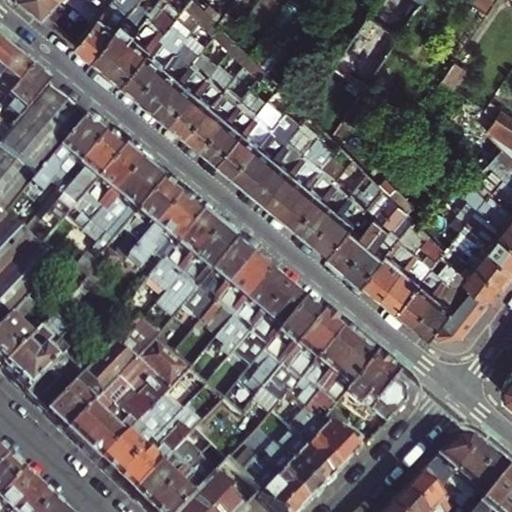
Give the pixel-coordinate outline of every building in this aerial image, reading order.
[(28,0),(78,41),(87,29),(79,23),(64,9),(72,0),(28,0)] [(72,0),(87,14),(90,17),(94,20),(107,4),(102,0),(101,0),(98,4),(94,0),(72,0)] [(127,17),(140,0),(111,0),(107,4),(94,20),(91,24),(87,29),(78,41),(95,55),(127,17)] [(125,80),(164,33),(183,10),(170,0),(160,0),(139,27),(127,17),(95,55),(125,80)] [(484,0),(483,2),(493,8),(498,0),(484,0)] [(209,11),(205,7),(198,16),(202,20),(209,11)] [(209,11),(202,20),(217,34),(224,26),(220,22),(209,11)] [(87,21),(90,17),(87,14),(79,23),(87,29),(91,24),(87,21)] [(371,15),(307,107),(312,112),(327,126),(335,134),(402,36),(371,15)] [(227,30),(224,26),(217,34),(220,38),(227,30)] [(227,30),(220,38),(231,48),(238,40),(235,37),(227,30)] [(141,93),(180,47),(164,33),(125,80),(141,93)] [(238,40),(231,48),(246,63),(253,54),(252,53),(238,40)] [(157,107),(196,60),(180,47),(141,93),(157,107)] [(26,74),(0,52),(0,79),(12,90),(26,74)] [(253,54),(246,63),(261,77),(268,69),(253,54)] [(173,120),(211,73),(196,60),(157,107),(173,120)] [(283,83),(270,71),(268,69),(261,77),(276,92),(283,83)] [(227,86),(211,73),(173,120),(189,132),(227,86)] [(0,119),(0,122),(9,131),(44,89),(26,74),(12,90),(5,98),(0,103),(8,110),(0,119)] [(283,83),(276,92),(290,106),(297,98),(287,87),(283,83)] [(205,145),(243,99),(227,86),(189,132),(205,145)] [(0,325),(24,300),(58,263),(40,248),(3,217),(28,186),(82,121),(44,89),(9,131),(0,140),(0,325)] [(307,107),(297,98),(290,106),(300,116),(307,107)] [(220,159),(259,112),(243,99),(205,145),(220,159)] [(489,130),(508,150),(511,143),(511,114),(492,102),(487,110),(498,118),(489,130)] [(0,103),(0,119),(8,110),(0,103)] [(305,120),(312,112),(307,107),(300,116),(305,120)] [(275,125),(259,112),(220,159),(236,172),(275,125)] [(312,112),(305,120),(320,135),(327,126),(312,112)] [(283,115),(275,125),(236,172),(252,185),(291,138),(298,128),(283,115)] [(62,184),(76,168),(101,136),(82,121),(28,186),(40,196),(55,178),(62,184)] [(327,126),(320,135),(335,149),(342,141),(335,134),(327,126)] [(101,136),(76,168),(81,172),(46,214),(59,225),(65,217),(80,199),(119,152),(101,136)] [(268,198),(307,151),(291,138),(252,185),(268,198)] [(345,169),(357,155),(342,141),(335,149),(339,154),(331,164),(342,173),(345,169)] [(284,211),(322,164),(307,151),(268,198),(284,211)] [(101,209),(137,166),(119,152),(80,199),(88,206),(77,219),(78,220),(74,225),(79,228),(83,223),(87,227),(101,209)] [(511,165),(498,152),(491,161),(505,176),(511,180),(511,165)] [(338,177),(322,164),(284,211),(300,224),(338,177)] [(372,170),(366,165),(361,172),(366,177),(372,170)] [(159,185),(137,166),(101,209),(87,227),(95,234),(99,230),(113,241),(117,235),(159,185)] [(316,237),(354,191),(361,183),(345,169),(342,173),(338,177),(300,224),(316,237)] [(366,177),(364,178),(380,193),(387,185),(372,170),(366,177)] [(511,180),(505,176),(500,182),(511,191),(511,180)] [(511,206),(511,191),(500,182),(493,192),(498,196),(502,191),(507,195),(503,199),(511,206)] [(480,207),(493,217),(511,231),(511,213),(511,215),(491,200),(488,198),(474,183),(466,192),(480,207)] [(159,185),(117,235),(125,241),(113,256),(118,260),(122,255),(127,260),(177,199),(159,185)] [(387,185),(380,193),(371,204),(369,206),(376,212),(394,192),(387,185)] [(349,265),(403,200),(398,196),(403,191),(398,186),(394,192),(376,212),(369,206),(332,251),(349,265)] [(332,251),(369,206),(371,204),(354,191),(316,237),(332,251)] [(498,196),(503,199),(507,195),(502,191),(498,196)] [(511,206),(503,199),(498,196),(493,192),(488,198),(491,200),(511,215),(511,213),(511,206)] [(365,278),(402,234),(395,228),(410,209),(415,203),(407,195),(403,200),(349,265),(365,278)] [(152,253),(161,261),(198,217),(177,199),(127,260),(138,269),(152,253)] [(493,217),(480,207),(468,223),(474,227),(481,218),(488,223),(493,217)] [(417,216),(410,209),(395,228),(402,234),(417,216)] [(40,248),(58,263),(83,283),(84,285),(98,267),(94,264),(105,250),(83,231),(87,227),(83,223),(79,228),(74,225),(65,217),(59,225),(40,248)] [(198,217),(161,261),(168,267),(158,280),(163,285),(160,289),(165,292),(178,276),(215,231),(198,217)] [(511,231),(493,217),(488,223),(481,218),(474,227),(492,241),(511,256),(511,231)] [(492,241),(474,227),(468,223),(456,238),(461,243),(465,238),(469,233),(487,247),(492,241)] [(433,233),(427,226),(422,233),(428,238),(433,233)] [(196,290),(233,245),(215,231),(178,276),(187,284),(174,300),(182,307),(196,290)] [(430,246),(437,237),(433,233),(428,238),(425,242),(430,246)] [(511,275),(511,256),(492,241),(487,247),(469,233),(465,238),(470,242),(466,247),(479,257),(509,279),(511,275)] [(383,293),(418,251),(420,249),(402,234),(365,278),(383,293)] [(465,238),(461,243),(466,247),(470,242),(465,238)] [(250,260),(233,245),(196,290),(205,298),(192,315),(199,321),(232,282),(250,260)] [(465,271),(475,279),(497,296),(509,279),(479,257),(475,263),(451,245),(444,255),(454,263),(460,267),(465,271)] [(84,285),(92,291),(118,260),(113,256),(105,250),(94,264),(98,267),(84,285)] [(435,265),(418,251),(383,293),(400,307),(434,267),(435,265)] [(122,255),(118,260),(123,265),(127,260),(122,255)] [(220,310),(230,319),(267,274),(250,260),(232,282),(199,321),(207,327),(220,310)] [(168,267),(161,261),(151,274),(158,280),(168,267)] [(460,267),(454,263),(451,267),(456,271),(460,267)] [(450,279),(434,267),(400,307),(417,320),(450,279)] [(465,271),(460,267),(456,271),(461,275),(465,271)] [(267,274),(230,319),(240,328),(231,339),(227,344),(234,351),(285,289),(267,274)] [(433,334),(465,292),(450,279),(417,320),(433,334)] [(475,279),(465,292),(433,334),(440,340),(466,336),(497,296),(475,279)] [(302,303),(285,289),(234,351),(242,357),(256,339),(266,348),(302,303)] [(24,300),(0,325),(0,370),(29,340),(15,328),(20,323),(19,321),(32,307),(24,300)] [(223,399),(240,414),(268,380),(320,318),(302,303),(266,348),(255,361),(261,367),(252,379),(254,381),(239,399),(230,391),(223,399)] [(59,308),(29,340),(0,370),(45,414),(71,386),(62,377),(60,379),(50,369),(67,351),(57,342),(68,331),(59,322),(66,315),(59,308)] [(268,380),(240,414),(246,419),(273,386),(279,390),(292,376),(298,381),(319,356),(339,334),(320,318),(268,380)] [(230,319),(221,330),(231,339),(240,328),(230,319)] [(45,414),(65,432),(100,396),(116,379),(152,341),(136,327),(131,324),(71,386),(45,414)] [(319,356),(298,381),(292,388),(302,398),(297,404),(303,410),(356,347),(339,334),(319,356)] [(65,432),(98,463),(127,432),(159,399),(175,383),(187,370),(170,356),(152,341),(116,379),(135,397),(119,414),(100,396),(65,432)] [(372,361),(356,347),(303,410),(311,417),(320,406),(328,413),(332,409),(345,394),(355,382),(372,361)] [(405,388),(372,361),(355,382),(345,394),(359,406),(361,403),(385,422),(406,401),(405,388)] [(197,378),(187,370),(175,383),(184,391),(197,378)] [(292,376),(279,390),(286,395),(286,394),(292,388),(298,381),(292,376)] [(116,379),(100,396),(119,414),(135,397),(116,379)] [(326,427),(321,422),(319,424),(311,417),(303,410),(297,404),(286,394),(286,395),(282,399),(309,424),(303,430),(297,424),(293,428),(338,471),(356,452),(328,425),(326,427)] [(127,432),(98,463),(115,480),(152,439),(146,433),(169,409),(159,399),(127,432)] [(366,442),(332,409),(328,413),(321,422),(326,427),(328,425),(356,452),(366,442)] [(157,444),(152,439),(115,480),(130,495),(142,483),(178,445),(192,430),(187,426),(183,429),(177,424),(157,444)] [(293,428),(275,446),(320,489),(338,471),(293,428)] [(142,483),(130,495),(147,510),(200,455),(210,444),(205,440),(189,457),(178,445),(142,483)] [(453,476),(477,446),(469,440),(452,440),(414,479),(434,499),(453,476)] [(320,489),(275,446),(258,464),(303,507),(320,489)] [(491,458),(477,446),(453,476),(463,485),(458,492),(461,494),(491,458)] [(147,510),(148,511),(176,511),(211,476),(199,464),(204,459),(200,455),(147,510)] [(447,511),(472,511),(507,471),(491,458),(461,494),(447,511)] [(5,459),(0,464),(0,496),(22,474),(5,459)] [(297,511),(303,507),(258,464),(255,461),(243,474),(239,471),(235,475),(259,497),(257,499),(270,511),(297,511)] [(511,511),(511,475),(507,471),(472,511),(511,511)] [(0,511),(11,511),(36,488),(22,474),(0,496),(0,506),(1,508),(0,509),(0,511)] [(447,511),(434,499),(414,479),(400,495),(417,511),(447,511)] [(36,488),(11,511),(40,511),(51,502),(36,488)] [(385,510),(387,511),(417,511),(400,495),(385,510)] [(61,511),(51,502),(40,511),(61,511)]
